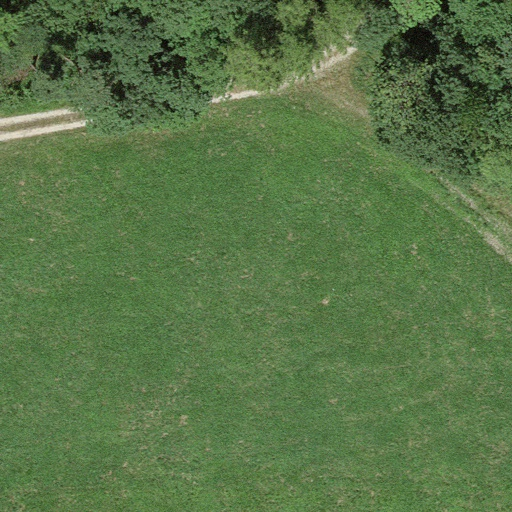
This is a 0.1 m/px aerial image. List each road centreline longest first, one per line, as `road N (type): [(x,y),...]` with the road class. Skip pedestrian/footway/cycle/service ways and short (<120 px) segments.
road 1 (track): [(0,134),(206,93),(290,86),(401,0)]
road 2 (track): [(290,86),(394,131),(511,213)]
